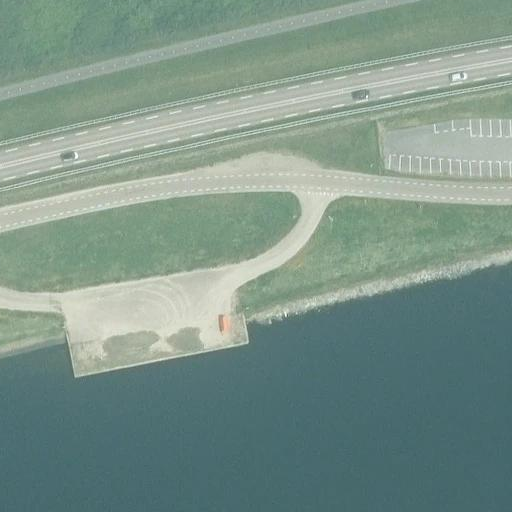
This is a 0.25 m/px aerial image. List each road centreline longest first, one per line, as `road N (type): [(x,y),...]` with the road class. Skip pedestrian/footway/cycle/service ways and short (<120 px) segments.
road 1 (primary): [(511,63),(0,169)]
road 2 (tertiary): [(0,222),(172,185),(233,181),(511,193)]
